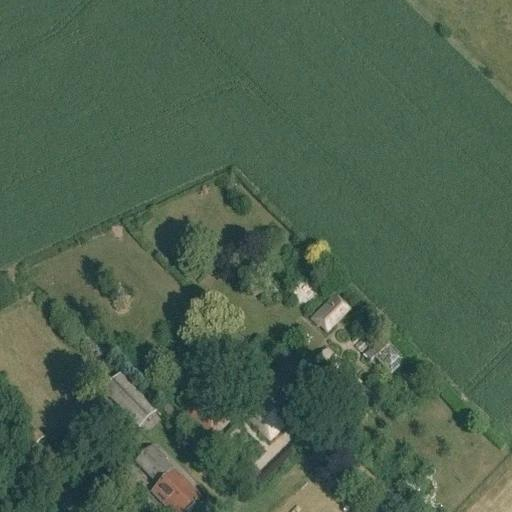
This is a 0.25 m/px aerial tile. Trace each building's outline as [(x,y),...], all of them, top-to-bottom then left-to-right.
[(305,283),(291,297),(307,312),(320,298),(305,283)] [(130,298),(119,286),(109,295),(121,307),(130,298)] [(351,312),(336,297),(311,321),(327,336),(351,312)] [(344,370),(326,352),(304,374),(338,407),(359,386),(343,371),(344,370)] [(102,393),(120,413),(139,395),(120,375),(102,393)] [(211,444),(235,420),(208,394),(185,418),(211,444)] [(156,413),(139,395),(120,413),(138,431),(156,413)] [(292,419),(269,395),(246,418),(269,442),(292,419)] [(165,463),(151,449),(135,465),(158,487),(151,494),(168,511),(187,511),(200,499),(173,472),(172,473),(164,464),(165,463)] [(72,501),(62,490),(50,501),(59,511),(72,501)]
